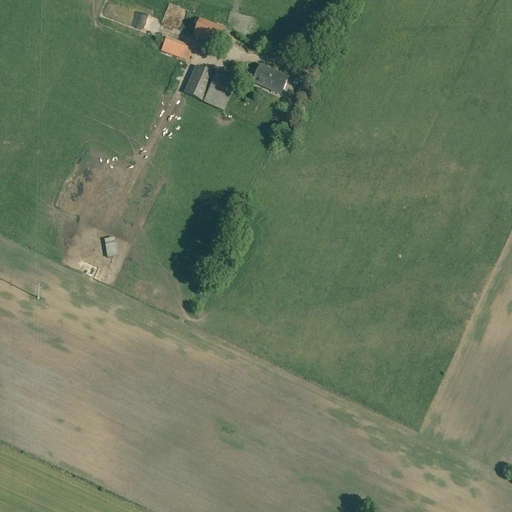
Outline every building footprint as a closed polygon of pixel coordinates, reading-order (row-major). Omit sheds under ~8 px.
[(226,30),(200,20),(193,36),(219,47),(226,30)] [(161,52),(188,62),(193,48),(166,37),(161,52)] [(288,79),(260,66),(253,83),(281,95),(288,79)] [(197,68),(186,95),(202,102),(214,75),(197,68)] [(218,70),(216,76),(204,103),(223,111),(237,78),(218,70)] [(291,107),(282,125),(287,128),(296,109),(291,107)] [(109,238),(110,257),(121,256),(119,237),(109,238)]
